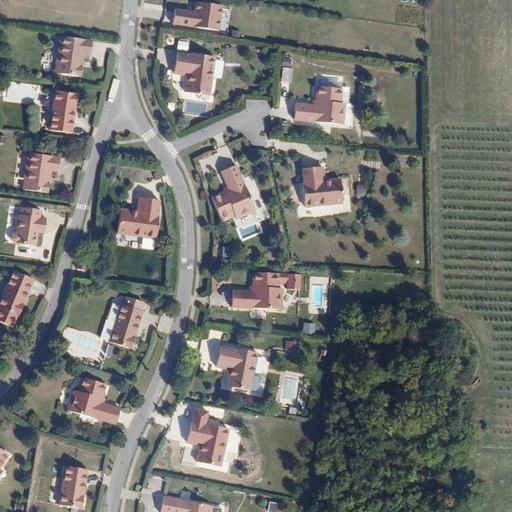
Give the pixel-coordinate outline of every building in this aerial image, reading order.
[(217,31),(220,4),(194,1),(192,13),(174,11),(172,25),(217,31)] [(92,43),(61,39),(59,56),(56,56),(55,67),(57,67),(56,75),(80,79),(84,57),(90,58),(92,43)] [(186,73),(191,73),(188,95),(211,99),(217,60),(194,57),(194,59),(179,57),(176,77),(185,78),(186,73)] [(280,68),(279,82),(290,82),(290,69),(280,68)] [(341,102),(342,90),(314,88),(312,106),(294,105),(293,124),(344,127),(346,103),(341,102)] [(78,97),(55,93),(49,130),(71,134),(78,97)] [(29,153),(27,170),(25,170),(23,180),(25,180),(24,188),(49,192),(52,171),(58,172),(60,157),(29,153)] [(255,211),(233,164),(220,170),(228,189),(208,198),(217,218),(225,215),(227,220),(233,217),(234,221),(255,211)] [(319,181),(318,165),(299,167),(303,209),(343,205),(340,179),(319,181)] [(356,194),(366,195),(366,186),(356,185),(356,194)] [(161,202),(142,199),(140,210),(146,210),(145,215),(123,212),(120,235),(158,241),(161,218),(159,218),(161,202)] [(46,217),(40,216),(41,209),(21,207),(21,213),(19,214),(17,231),(14,233),(13,240),(16,242),(36,245),(39,226),(45,227),(46,217)] [(76,260),(75,269),(86,270),(86,261),(76,260)] [(0,304),(0,321),(14,327),(19,315),(20,316),(34,281),(12,273),(0,304)] [(275,291),(275,286),(283,287),(282,292),(294,294),(296,279),(251,273),(249,288),(252,288),(251,292),(228,290),(226,305),(276,313),(278,291),(275,291)] [(72,305),(84,308),(88,298),(76,295),(72,305)] [(120,304),(138,308),(139,301),(121,298),(120,304)] [(135,310),(113,304),(102,340),(124,346),(135,310)] [(301,332),(313,334),(314,324),(302,322),(301,332)] [(283,349),(295,351),(297,343),(285,340),(283,349)] [(254,352),(231,348),(230,350),(216,347),(213,367),(223,368),(223,363),(228,363),(224,385),(248,389),(254,352)] [(96,404),(98,398),(101,400),(106,386),(81,379),(78,392),(73,391),(67,411),(114,426),(119,411),(96,404)] [(208,412),(195,410),(189,443),(195,444),(196,439),(203,440),(200,462),(223,466),(229,428),(206,425),(208,412)] [(0,470),(9,459),(0,452),(0,470)] [(89,470),(67,466),(59,503),(81,508),(89,470)] [(207,511),(209,506),(160,498),(157,511),(207,511)] [(267,502),(266,511),(280,511),(282,504),(267,502)]
